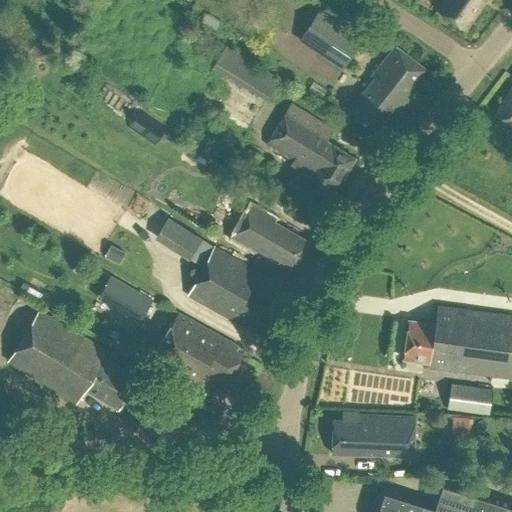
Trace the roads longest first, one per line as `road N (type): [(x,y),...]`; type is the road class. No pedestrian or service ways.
road 1 (tertiary): [(288,436),(321,291),(348,229),(477,67)]
road 2 (tertiary): [(0,462),(241,431),(288,436)]
road 3 (unclassified): [(477,67),(371,0)]
